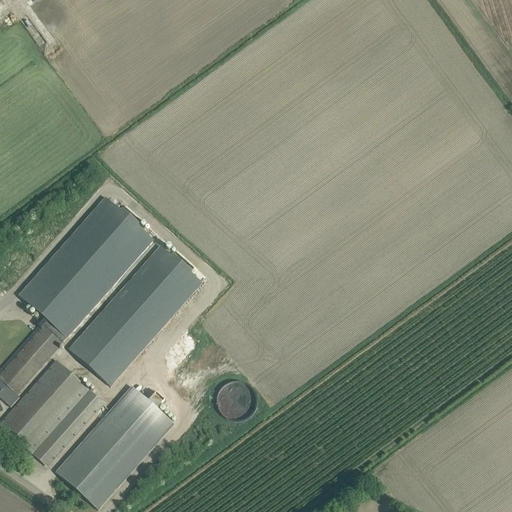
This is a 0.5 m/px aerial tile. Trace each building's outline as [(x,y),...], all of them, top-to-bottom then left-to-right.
[(106,199),(18,299),(43,320),(47,324),(66,340),(67,341),(109,293),(154,243),(153,243),(154,242),(140,229),(140,228),(139,227),(140,226),(123,212),(121,213),(106,199)] [(115,300),(69,352),(112,390),(150,346),(203,286),(202,285),(203,285),(193,276),(197,271),(178,254),(174,257),(173,256),(172,257),(161,248),(115,300)] [(9,367),(0,376),(0,382),(6,388),(0,395),(0,398),(10,409),(20,398),(17,395),(65,341),(66,340),(47,324),(45,326),(43,328),(9,367)] [(57,365),(3,426),(34,454),(49,468),(104,406),(57,365)] [(132,388),(56,474),(98,511),(175,426),(158,411),(166,402),(154,392),(146,400),(132,388)]
